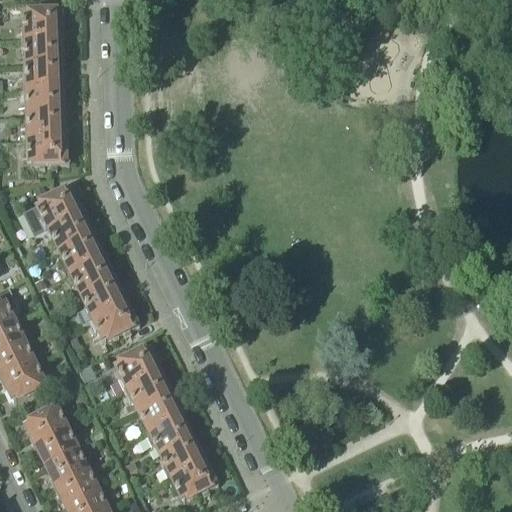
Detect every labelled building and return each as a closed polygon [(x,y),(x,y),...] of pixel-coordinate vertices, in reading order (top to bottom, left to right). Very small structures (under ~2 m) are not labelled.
[(21,34),(21,46),(60,45),(60,38),(64,38),(63,20),(51,20),(51,16),(45,16),(45,21),(39,21),(39,19),(33,19),(34,21),(25,21),(25,25),(23,25),(24,31),(25,31),(25,34),(21,34)] [(26,60),(26,72),(61,71),(61,68),(63,68),(63,49),(60,49),(60,45),(21,46),(22,60),(26,60)] [(23,84),(23,97),(62,96),(62,93),(64,93),(63,74),(61,74),(61,71),(26,72),(27,84),(23,84)] [(28,119),(28,122),(63,121),(63,118),(65,118),(64,99),(62,99),(62,96),(23,97),(24,110),(28,110),(28,114),(27,114),(27,119),(28,119)] [(24,134),(25,146),(64,146),(64,143),(66,143),(65,124),(63,124),(63,121),(28,122),(28,125),(27,125),(27,131),(28,130),(29,134),(24,134)] [(64,146),(25,146),(25,160),(30,160),(30,164),(29,164),(29,169),(30,169),(30,173),(39,172),(39,174),(44,174),(44,172),(50,172),(50,176),(57,176),(56,172),(69,171),(68,161),(64,162),(64,146)] [(33,196),(37,204),(47,199),(43,191),(33,196)] [(45,238),(80,221),(73,206),(76,205),(72,196),(61,201),(59,198),(54,200),(56,204),(50,207),(49,205),(44,207),(45,209),(37,213),(30,217),(22,221),(34,243),(45,238)] [(58,256),(60,259),(91,243),(89,240),(91,239),(89,234),(87,235),(80,221),(45,238),(51,250),(54,248),(56,251),(55,252),(57,257),(58,256)] [(61,271),(67,282),(101,265),(95,251),(97,250),(94,245),(92,246),(91,243),(60,259),(61,261),(60,262),(63,267),(63,266),(65,269),(61,271)] [(77,293),(82,303),(113,288),(112,285),(113,284),(111,279),(109,280),(101,265),(67,282),(73,295),(77,293)] [(83,332),(90,328),(124,311),(117,296),(119,295),(116,290),(114,291),(113,288),(82,303),(84,307),(83,307),(85,311),(85,310),(87,314),(77,319),(83,332)] [(0,337),(13,331),(12,329),(13,329),(10,324),(9,324),(7,319),(18,314),(8,294),(0,297),(0,337)] [(50,318),(59,314),(55,307),(47,311),(50,317),(50,318)] [(124,311),(90,328),(95,340),(99,338),(100,341),(99,341),(102,346),(103,346),(104,349),(112,345),(113,347),(118,344),(117,342),(123,340),(125,344),(130,341),(128,337),(139,332),(135,323),(131,325),(124,311)] [(0,364),(24,352),(13,331),(0,337),(0,364)] [(70,344),(74,353),(80,350),(76,341),(70,344)] [(0,383),(2,388),(34,372),(24,352),(0,364),(0,383)] [(118,386),(123,396),(158,379),(151,366),(155,364),(151,355),(140,361),(138,357),(132,360),(134,363),(129,366),(128,364),(123,367),(124,369),(116,373),(121,384),(118,386)] [(34,372),(2,388),(6,396),(7,396),(14,408),(44,393),(34,372)] [(80,377),(85,388),(95,383),(90,372),(80,377)] [(133,407),(138,418),(170,402),(168,400),(170,399),(167,393),(166,394),(158,379),(123,396),(129,409),(133,407)] [(140,430),(146,441),(180,424),(174,411),(176,410),(173,404),(171,405),(170,402),(138,418),(140,420),(139,421),(141,426),(142,425),(144,428),(140,430)] [(31,445),(35,453),(66,438),(56,417),(25,432),(32,445),(31,445)] [(155,452),(161,463),(192,447),(190,444),(192,444),(189,438),(188,439),(180,424),(146,441),(152,454),(155,452)] [(91,441),(95,449),(100,446),(104,444),(100,437),(91,441)] [(40,461),(46,474),(76,459),(70,446),(71,445),(68,440),(67,441),(66,438),(35,453),(39,462),(40,461)] [(192,447),(161,463),(162,465),(160,466),(163,471),(165,470),(166,473),(162,475),(165,481),(168,487),(182,481),(203,470),(196,455),(198,455),(195,449),(193,450),(192,447)] [(55,492),(56,494),(86,479),(76,459),(46,474),(52,486),(50,486),(53,493),(55,492)] [(182,481),(168,487),(174,499),(178,497),(179,500),(178,501),(181,506),(182,505),(183,508),(191,504),(192,506),(197,504),(196,502),(202,499),(204,503),(209,500),(207,496),(218,491),(214,483),(210,485),(203,470),(182,481)] [(60,502),(64,511),(71,511),(97,500),(90,486),(91,486),(88,481),(86,479),(56,494),(57,497),(56,498),(58,503),(60,502)] [(145,490),(138,493),(142,501),(148,497),(145,490)] [(103,511),(104,511),(102,511),(97,500),(71,511),(103,511)]
